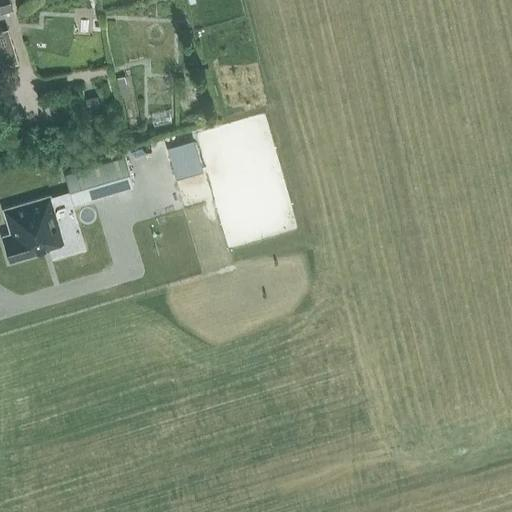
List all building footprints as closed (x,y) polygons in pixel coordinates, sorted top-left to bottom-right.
[(0,13),(13,9),(10,0),(0,0),(0,66),(5,65),(4,62),(15,58),(6,30),(0,31),(0,13)] [(129,95),(124,75),(116,78),(121,97),(129,95)] [(196,143),(170,150),(178,177),(204,170),(196,143)] [(124,155),(63,174),(73,204),(133,186),(124,155)] [(3,236),(10,262),(49,250),(48,247),(63,243),(49,196),(3,209),(10,234),(3,236)]
